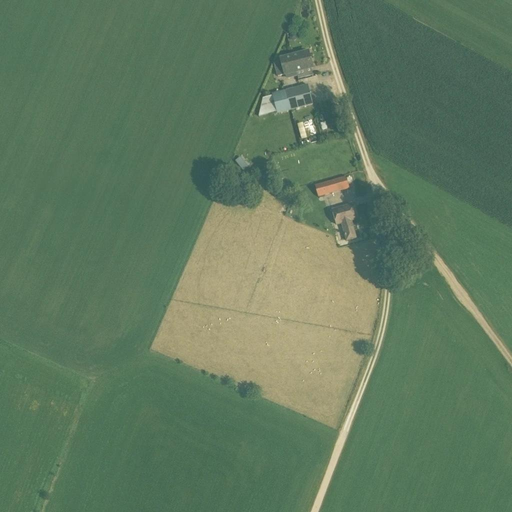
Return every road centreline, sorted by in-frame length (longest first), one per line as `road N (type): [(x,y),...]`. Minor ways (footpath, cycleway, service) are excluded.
road 1 (track): [(342,433),(385,302),(384,233),(370,177)]
road 2 (track): [(511,363),(370,177)]
road 3 (track): [(370,177),(317,0)]
